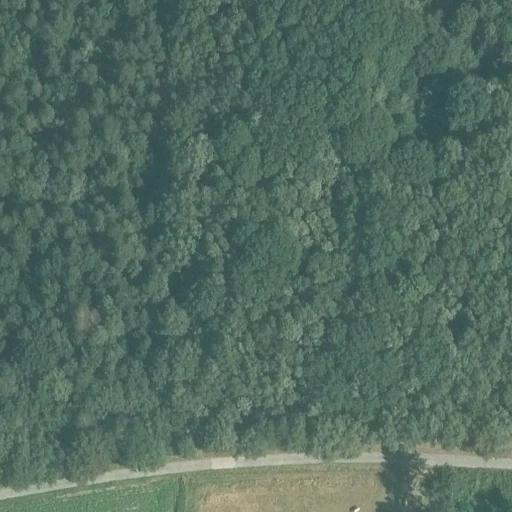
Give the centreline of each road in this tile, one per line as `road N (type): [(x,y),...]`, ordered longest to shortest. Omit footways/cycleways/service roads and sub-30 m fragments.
road 1 (unclassified): [(511,472),(391,463),(250,467),(0,501)]
road 2 (track): [(196,473),(214,0)]
